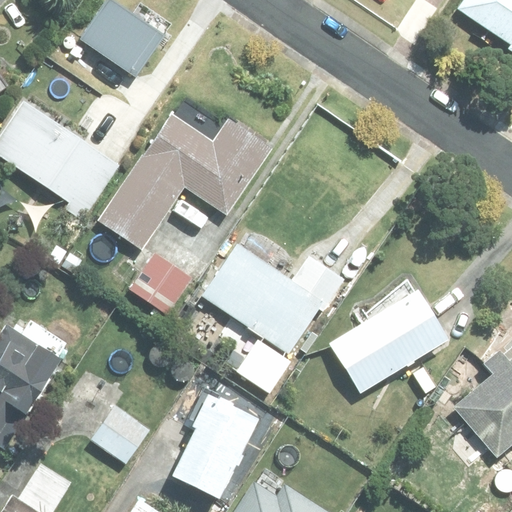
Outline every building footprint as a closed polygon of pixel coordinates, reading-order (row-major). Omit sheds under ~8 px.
[(511,0),(466,0),(457,13),(511,52),(509,54),(511,55),(511,0)] [(0,160),(68,206),(64,213),(81,224),(118,170),(24,107),(0,142),(0,160)] [(173,119),(98,225),(141,255),(186,191),(227,221),(273,156),(228,125),(213,148),(173,119)] [(202,300),(289,359),(320,313),(325,316),(346,284),(310,260),(294,285),(237,248),(202,300)] [(70,257),(62,269),(74,276),(82,264),(70,257)] [(155,257),(129,293),(166,320),(192,284),(155,257)] [(420,296),(332,348),(362,399),(450,348),(420,296)] [(0,342),(0,452),(4,455),(64,367),(19,337),(24,330),(16,326),(12,332),(8,330),(0,342)] [(200,371),(176,346),(159,362),(183,388),(200,371)] [(494,381),(456,412),(498,463),(511,452),(511,352),(502,360),(500,358),(485,369),(494,381)] [(193,434),(197,436),(173,484),(220,508),(261,429),(210,402),(193,434)] [(115,409),(90,444),(126,470),(151,434),(115,409)] [(319,511),(287,491),(279,503),(255,488),(239,511),(319,511)] [(32,511),(13,500),(4,511),(32,511)] [(151,511),(139,503),(133,511),(151,511)]
